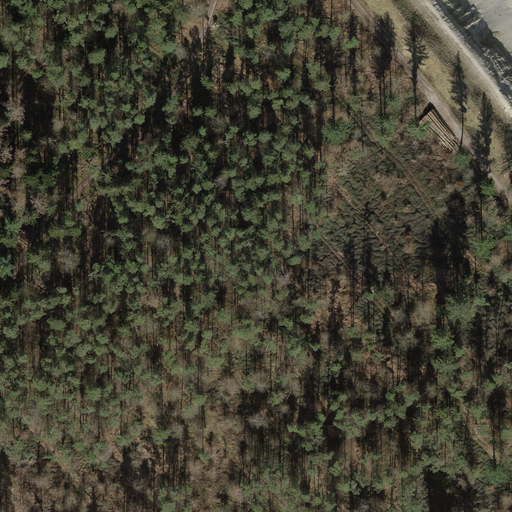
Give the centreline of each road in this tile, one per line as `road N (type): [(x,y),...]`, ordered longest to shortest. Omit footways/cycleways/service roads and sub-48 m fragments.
road 1 (track): [(0,297),(175,74),(209,0)]
road 2 (track): [(355,0),(511,193)]
